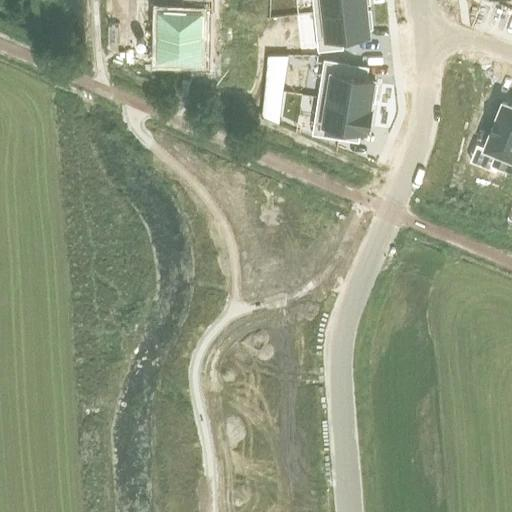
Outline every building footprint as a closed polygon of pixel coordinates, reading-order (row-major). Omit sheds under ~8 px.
[(154,12),(153,26),(157,26),(157,32),(209,33),(210,10),(212,10),(212,0),(181,0),(182,9),(158,9),(158,12),(154,12)] [(312,0),(314,11),(366,5),(366,2),(369,1),(369,0),(312,0)] [(366,5),(314,11),(318,49),(344,46),(342,34),(369,31),(368,26),(372,26),(370,8),(367,8),(366,5)] [(318,45),(314,11),(300,13),(303,46),(318,45)] [(157,32),(157,57),(195,58),(195,68),(209,68),(209,33),(157,32)] [(268,52),(266,67),(284,68),(287,53),(268,52)] [(324,57),(318,94),(370,102),(370,99),(374,100),(377,82),(373,81),(374,77),(366,76),(347,73),(349,61),(324,57)] [(224,80),(206,73),(199,89),(217,96),(224,80)] [(318,94),(312,132),(339,136),(341,125),(360,128),(366,128),(366,125),(369,126),(372,105),(370,105),(370,102),(318,94)] [(511,104),(503,101),(484,145),(496,150),(491,163),(511,172),(511,104)] [(262,108),(262,114),(277,120),(277,119),(278,109),(262,108)]
